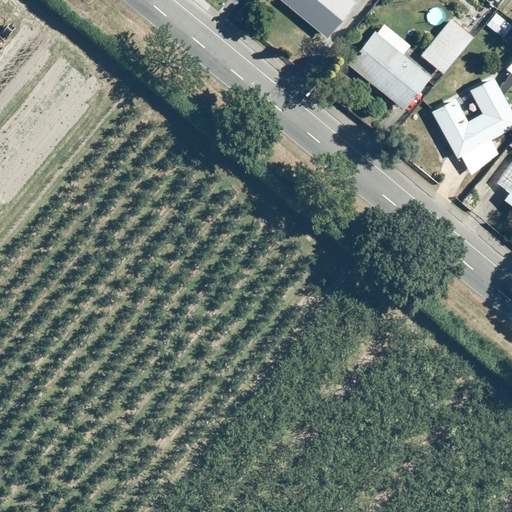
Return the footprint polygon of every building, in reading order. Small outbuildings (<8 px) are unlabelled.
[(354,2),(351,0),(281,0),(325,37),(354,2)] [(511,27),(495,12),(485,23),(501,38),(511,27)] [(471,37),(448,17),(418,53),(441,72),(471,37)] [(429,76),(373,30),(346,63),(402,109),(429,76)] [(511,54),(503,63),(511,72),(511,54)] [(463,112),(455,96),(431,108),(455,158),(458,156),(468,175),(497,152),(490,137),(511,126),(511,114),(494,78),(468,90),(479,113),(463,112)] [(511,158),(511,160),(511,161),(511,170),(500,187),(508,192),(503,199),(511,205),(511,158)]
